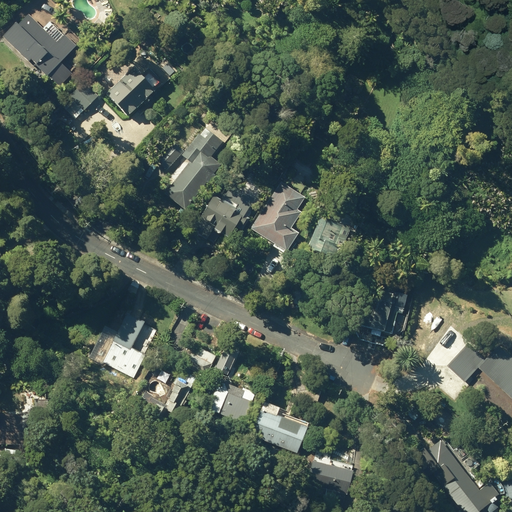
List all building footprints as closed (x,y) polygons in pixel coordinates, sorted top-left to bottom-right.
[(69,37),(62,45),(31,15),(22,24),(19,22),(4,37),(32,64),(35,60),(51,76),(80,47),(69,37)] [(107,92),(130,115),(165,80),(143,58),(107,92)] [(72,96),(86,109),(100,94),(86,81),(72,96)] [(166,193),(187,209),(223,163),(213,155),(225,141),(207,127),(202,135),(200,133),(184,155),(191,160),(166,193)] [(157,159),(168,170),(186,150),(174,140),(157,159)] [(252,227),(288,250),(300,231),(293,226),(303,211),(299,208),(308,195),(282,180),(252,227)] [(249,201),(232,191),(229,196),(226,194),(223,199),(216,194),(193,228),(215,243),(222,232),(230,236),(237,225),(244,230),(251,218),(244,213),(246,210),(244,209),(249,201)] [(324,215),(311,247),(316,249),(321,251),(322,250),(340,258),(352,226),(324,215)] [(291,302),(302,306),(308,290),(297,285),(291,302)] [(367,295),(359,324),(374,327),(372,333),(382,336),(383,330),(394,332),(400,311),(402,312),(404,304),(402,303),(367,295)] [(135,378),(148,353),(147,352),(155,336),(139,328),(140,327),(125,320),(105,362),(135,378)] [(480,365),(488,357),(470,341),(449,363),(466,380),(480,365)] [(511,349),(503,341),(488,357),(480,365),(511,394),(511,349)] [(207,374),(217,352),(203,345),(200,352),(196,350),(188,366),(207,374)] [(198,376),(187,371),(185,376),(179,373),(172,389),(173,390),(169,399),(171,400),(168,407),(163,405),(164,403),(153,397),(154,395),(147,391),(139,407),(152,414),(150,419),(164,425),(171,412),(178,414),(183,403),(185,404),(198,376)] [(209,408),(246,423),(258,392),(224,379),(222,385),(219,384),(209,408)] [(49,444),(50,399),(39,399),(39,414),(4,413),(4,412),(0,411),(0,443),(24,444),(24,449),(41,449),(41,444),(49,444)] [(253,434),(299,453),(310,425),(279,413),(282,406),(266,400),(253,434)] [(408,412),(416,419),(425,410),(417,402),(408,412)] [(500,498),(498,495),(501,493),(492,481),(482,489),(444,440),(431,450),(422,439),(415,445),(420,451),(412,458),(427,477),(434,472),(465,511),(482,511),(482,510),(487,506),(492,511),(500,506),(496,501),(500,498)] [(326,501),(346,506),(355,469),(315,459),(309,483),(329,488),(326,501)]
